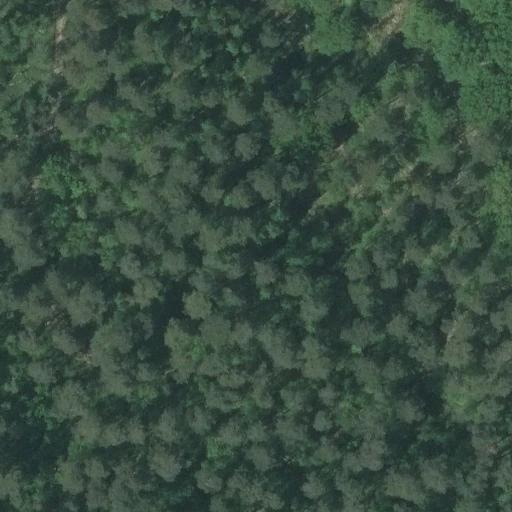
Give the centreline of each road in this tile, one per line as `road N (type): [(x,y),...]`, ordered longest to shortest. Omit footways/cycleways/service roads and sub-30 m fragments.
road 1 (track): [(46,511),(57,408),(52,356),(35,311),(36,205),(0,195)]
road 2 (track): [(63,0),(36,205)]
